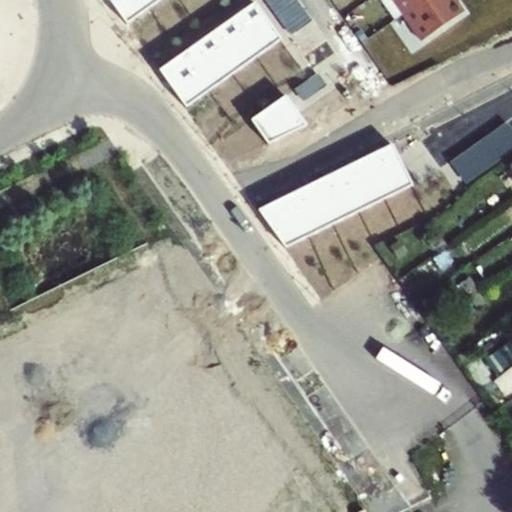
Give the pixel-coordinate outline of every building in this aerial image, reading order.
[(109,0),(127,25),(151,8),(145,0),(109,0)] [(145,0),(151,8),(162,0),(145,0)] [(400,0),(428,39),(466,12),(457,0),(400,0)] [(256,4),(231,21),(258,58),(282,41),(256,4)] [(231,21),(208,38),(234,75),(258,58),(231,21)] [(208,38),(184,55),(211,91),(234,75),(208,38)] [(184,55),(160,72),(186,109),(211,91),(184,55)] [(252,121),(269,146),(307,128),(286,97),(252,121)] [(511,131),(506,123),(451,161),(467,185),(511,153),(511,131)] [(393,146),(366,159),(386,200),(413,187),(393,146)] [(366,159),(340,172),(360,213),(386,200),(366,159)] [(315,185),(334,225),(360,213),(340,172),(315,185)] [(293,199),(311,237),(334,225),(315,185),(289,197),(293,199)] [(259,212),(287,249),(311,237),(293,199),(289,197),(259,212)] [(430,244),(438,256),(448,249),(440,237),(430,244)] [(457,261),(448,249),(438,256),(447,268),(457,261)] [(461,289),(469,300),(479,293),(471,282),(461,289)] [(488,306),(479,293),(469,300),(478,313),(488,306)]
